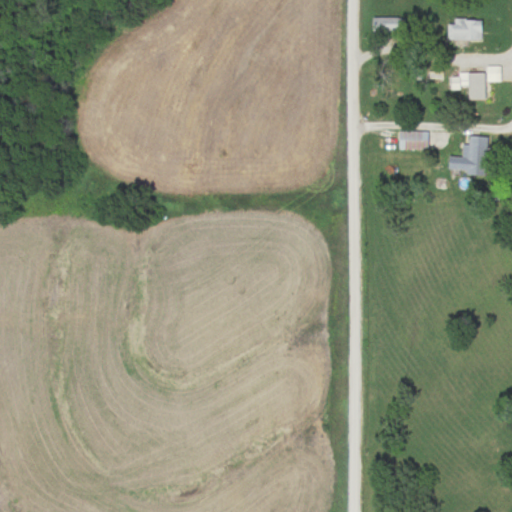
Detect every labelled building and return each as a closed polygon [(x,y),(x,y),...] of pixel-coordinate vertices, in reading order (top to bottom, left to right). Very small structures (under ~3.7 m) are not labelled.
[(394,16),(367,16),(367,30),(394,30),(394,16)] [(479,39),(480,19),(444,18),(444,38),(479,39)] [(482,72),(465,72),(465,99),(482,99),(482,72)] [(425,148),(425,130),(395,130),(395,148),(425,148)] [(486,172),(486,136),(461,135),(461,155),(445,155),(445,172),(486,172)]
